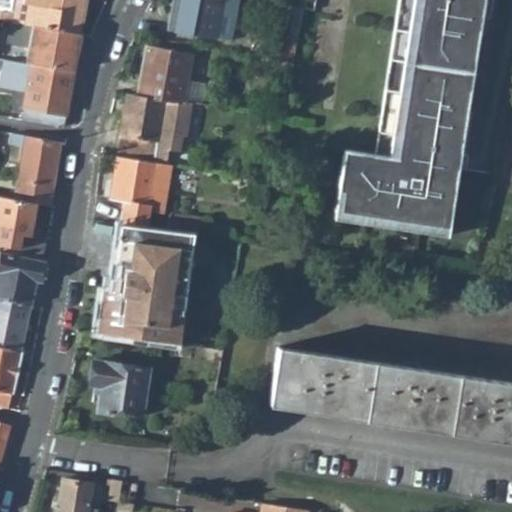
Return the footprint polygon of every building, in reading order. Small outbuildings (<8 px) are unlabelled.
[(0,0),(0,19),(4,21),(28,25),(33,26),(78,35),(84,0),(0,0)] [(172,0),(167,30),(226,41),(234,0),(172,0)] [(304,0),(304,9),(314,11),(315,0),(304,0)] [(401,0),(378,152),(344,147),(336,196),(345,198),(342,214),(451,230),(483,17),(501,20),(503,0),(401,0)] [(25,37),(28,25),(4,21),(2,33),(25,37)] [(33,26),(26,63),(30,64),(72,71),(78,35),(33,26)] [(293,64),(298,36),(298,35),(272,30),(266,59),(279,62),(293,64)] [(191,54),(145,46),(137,94),(183,101),(187,80),(191,54)] [(18,62),(8,117),(19,118),(20,118),(30,64),(26,63),(18,62)] [(274,85),(288,88),(293,64),(279,62),(274,85)] [(30,64),(20,118),(63,126),(72,71),(30,64)] [(202,104),(205,83),(187,80),(183,101),(202,104)] [(127,93),(118,150),(172,159),(173,151),(170,150),(174,125),(169,124),(172,114),(202,119),(204,104),(202,104),(183,101),(137,94),(127,93)] [(18,162),(12,198),(37,202),(50,204),(61,140),(14,133),(12,143),(21,144),(18,162)] [(12,143),(9,160),(18,162),(21,144),(12,143)] [(149,209),(156,162),(115,156),(107,210),(147,217),(149,209)] [(170,164),(156,162),(149,209),(161,211),(170,164)] [(31,230),(37,202),(12,198),(0,196),(0,235),(21,240),(22,234),(23,229),(31,230)] [(345,198),(336,196),(332,221),(450,239),(451,230),(342,214),(345,198)] [(203,219),(170,214),(168,230),(200,233),(201,234),(203,219)] [(116,223),(111,261),(142,266),(142,262),(150,263),(151,253),(191,259),(195,233),(116,223)] [(44,253),(47,239),(22,234),(21,240),(19,248),(44,253)] [(0,244),(19,248),(21,240),(0,235),(0,244)] [(0,296),(30,303),(40,261),(0,251),(0,296)] [(102,291),(96,332),(178,344),(191,259),(151,253),(150,263),(142,262),(142,266),(111,261),(107,292),(102,291)] [(0,296),(0,345),(19,350),(30,303),(0,296)] [(222,350),(181,344),(179,356),(220,363),(222,350)] [(0,407),(6,409),(19,350),(0,345),(0,407)] [(511,388),(277,348),(268,397),(511,439),(511,388)] [(141,417),(148,368),(92,360),(89,383),(99,385),(96,409),(141,417)] [(0,459),(9,426),(0,423),(0,459)] [(91,484),(60,478),(55,511),(86,511),(87,509),(91,484)] [(118,497),(121,480),(106,478),(105,483),(110,485),(108,495),(118,497)] [(304,511),(305,510),(259,502),(257,511),(304,511)]
